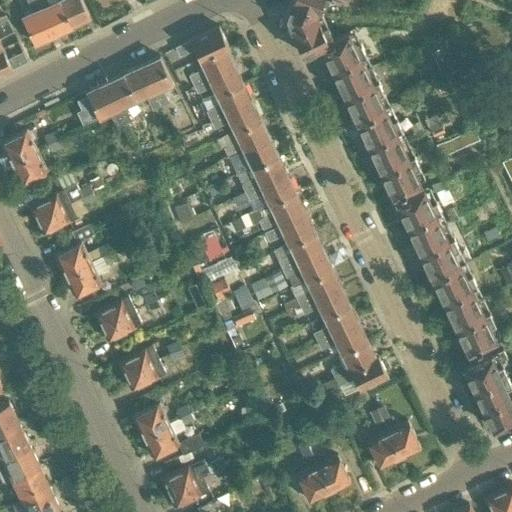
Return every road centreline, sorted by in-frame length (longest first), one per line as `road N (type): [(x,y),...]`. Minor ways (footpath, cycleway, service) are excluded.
road 1 (residential): [(470,473),(250,0)]
road 2 (residential): [(137,511),(0,226)]
road 3 (residential): [(0,103),(223,0)]
